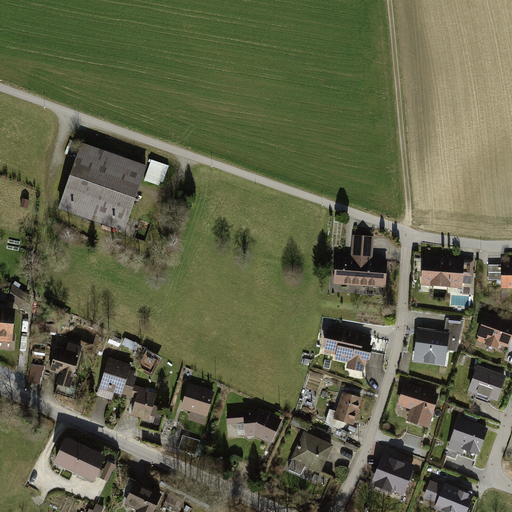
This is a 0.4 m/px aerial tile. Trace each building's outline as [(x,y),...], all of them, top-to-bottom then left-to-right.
[(82,145),(61,208),(93,219),(95,212),(127,223),(146,167),(82,145)] [(164,186),(170,165),(153,160),(146,180),(164,186)] [(30,200),(23,199),(21,207),(28,208),(30,200)] [(356,237),(372,238),(373,232),(356,230),(356,237)] [(355,245),(372,246),(372,238),(356,237),(355,245)] [(355,245),(354,253),(371,255),(372,246),(355,245)] [(336,282),(360,284),(362,260),(338,258),(336,282)] [(459,261),(424,259),(423,283),(462,286),(462,282),(472,283),(473,261),(459,260),(459,261)] [(387,262),(362,260),(360,284),(385,286),(387,262)] [(504,265),(489,265),(489,280),(504,280),(504,265)] [(30,297),(14,286),(12,300),(29,311),(30,297)] [(0,313),(0,312),(0,348),(14,349),(15,336),(11,336),(13,312),(0,311),(0,313)] [(511,324),(487,315),(480,335),(490,338),(488,344),(497,347),(499,342),(508,345),(511,336),(511,324)] [(446,335),(418,330),(415,357),(446,361),(448,342),(458,343),(462,321),(448,319),(446,335)] [(326,350),(350,355),(354,337),(355,334),(331,328),(326,350)] [(371,341),(354,337),(350,355),(349,360),(351,361),(350,368),(362,371),(364,363),(366,364),(369,351),(371,341)] [(372,337),(371,341),(369,351),(386,355),(389,341),(372,337)] [(58,349),(51,370),(73,377),(82,348),(72,345),(69,353),(58,349)] [(159,360),(148,354),(141,368),(152,374),(159,360)] [(114,391),(129,395),(132,385),(130,385),(134,372),(130,370),(131,367),(109,361),(99,392),(112,396),(114,391)] [(505,378),(478,368),(471,389),(497,399),(505,378)] [(133,413),(143,416),(150,418),(154,405),(157,396),(148,393),(148,390),(132,385),(129,395),(137,398),(133,413)] [(214,393),(190,386),(183,408),(207,415),(214,393)] [(437,396),(406,386),(400,404),(413,408),(410,420),(428,425),(437,396)] [(345,393),(338,412),(336,418),(341,420),(353,423),(356,415),(361,412),(358,408),(361,398),(345,393)] [(161,408),(154,405),(150,418),(143,416),(140,426),(160,432),(164,418),(159,416),(161,408)] [(339,429),(341,420),(336,418),(338,412),(328,409),(324,423),(331,426),(328,432),(346,441),(349,434),(339,429)] [(256,434),(272,441),(281,422),(260,412),(245,413),(247,434),(251,434),(256,434)] [(293,422),(308,428),(309,424),(295,418),(293,422)] [(487,430),(460,420),(453,440),(462,443),(458,455),(475,462),(487,430)] [(332,446),(306,433),(289,469),(302,475),(306,465),(320,471),(332,446)] [(256,434),(251,434),(241,455),(261,464),(272,441),(256,434)] [(201,441),(186,436),(181,450),(196,455),(201,441)] [(84,448),(67,440),(57,462),(89,477),(98,458),(83,451),(84,448)] [(414,467),(383,455),(373,482),(378,483),(377,486),(390,491),(391,489),(404,494),(414,467)] [(115,465),(108,462),(102,478),(109,481),(115,465)] [(333,477),(320,471),(313,486),(326,493),(333,477)] [(136,481),(129,478),(121,495),(132,500),(130,504),(141,509),(140,511),(152,511),(160,496),(135,484),(136,481)] [(439,503),(445,488),(431,482),(425,498),(439,503)] [(445,488),(439,503),(437,508),(448,511),(465,511),(472,496),(446,486),(445,488)] [(169,495),(167,501),(178,506),(180,500),(169,495)] [(103,511),(106,508),(97,503),(91,511),(103,511)]
